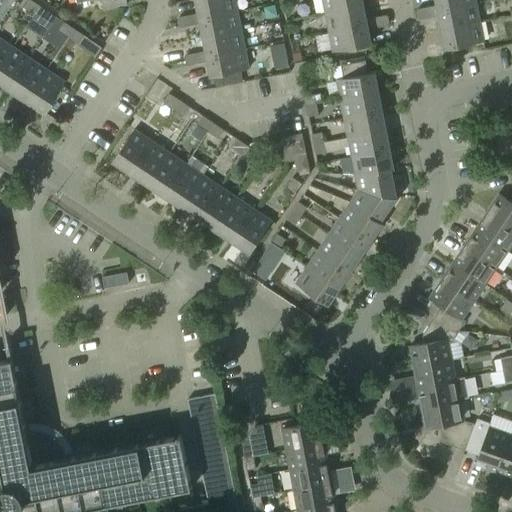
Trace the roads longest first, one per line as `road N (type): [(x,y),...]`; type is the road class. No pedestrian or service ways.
road 1 (residential): [(335,361),(60,174)]
road 2 (residential): [(419,100),(435,209),(335,361)]
road 3 (residential): [(475,511),(389,475),(363,387),(335,361)]
road 4 (residential): [(60,174),(147,44),(158,0)]
road 5 (unknown): [(147,44),(261,130)]
